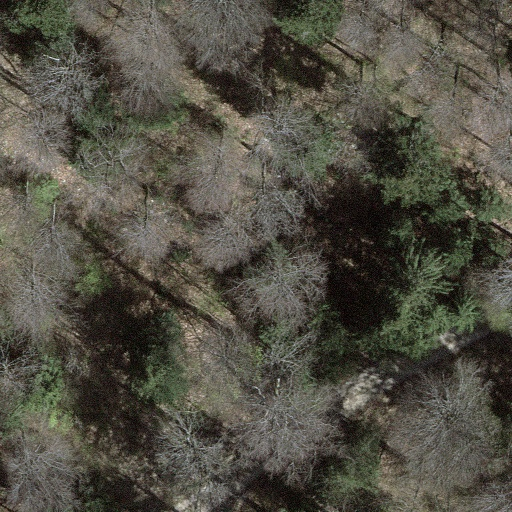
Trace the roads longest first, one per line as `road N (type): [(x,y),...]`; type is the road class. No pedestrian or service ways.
road 1 (track): [(193,511),(302,431),(511,306)]
road 2 (track): [(302,431),(248,424),(112,473),(0,474)]
